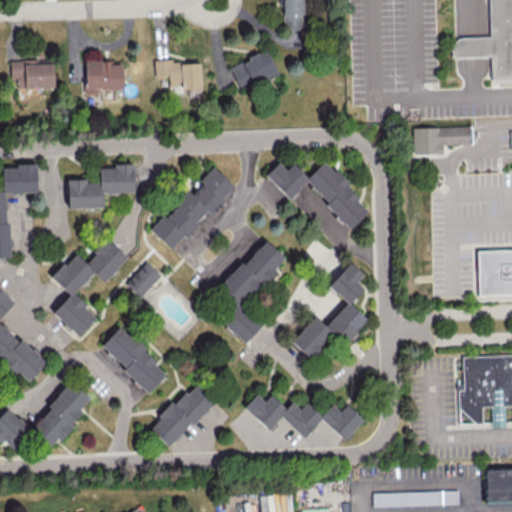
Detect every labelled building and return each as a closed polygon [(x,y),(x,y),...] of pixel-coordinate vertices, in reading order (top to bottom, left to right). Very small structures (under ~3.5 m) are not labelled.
[(301,0),(281,0),(282,30),(302,30),(301,0)] [(511,0),(511,80),(490,81),(489,57),(473,58),(454,59),(453,49),(455,44),(459,41),(465,39),(472,39),(492,38),(490,0),(511,0)] [(228,67),(240,90),(276,71),(264,48),(228,67)] [(53,86),(52,62),(35,62),(35,58),(9,59),(9,80),(16,80),(17,87),(53,86)] [(121,63),(113,63),(113,60),(84,59),(83,90),(121,91),(121,63)] [(200,87),(199,59),(153,61),(154,76),(167,75),(168,88),(200,87)] [(412,128),(413,155),(443,155),(442,146),(472,145),(471,126),(412,128)] [(288,198),(303,182),(350,227),(369,207),(321,161),(306,176),(292,162),(285,169),(276,161),(264,174),(288,198)] [(133,192),(132,163),(112,163),(112,167),(98,167),(98,181),(86,181),(86,178),(66,179),(67,208),(101,207),(101,192),(133,192)] [(35,164),(1,165),(1,192),(35,192),(35,164)] [(234,186),(210,165),(191,188),(188,186),(150,230),(171,249),(205,210),(209,214),(234,186)] [(125,256),(105,238),(83,261),(73,252),(49,276),(68,294),(50,312),(76,336),(95,316),(71,294),(92,272),(102,281),(125,256)] [(243,342),(261,322),(241,305),(283,257),(262,238),(216,290),(231,304),(218,319),(243,342)] [(511,251),(477,252),(479,295),(511,294),(511,251)] [(138,296),(159,274),(144,260),(124,282),(138,296)] [(289,340),(309,358),(327,339),(332,344),(337,338),(343,343),(366,318),(349,303),(363,287),(356,281),(362,274),(348,261),(327,285),(345,302),(324,325),(313,315),(289,340)] [(0,359),(25,383),(44,363),(0,322),(0,359)] [(147,391),(166,370),(116,326),(98,346),(147,391)] [(461,356),(511,354),(511,406),(504,406),(505,427),(492,427),(491,407),(482,407),(482,424),(475,424),(458,409),(457,390),(463,390),(461,356)] [(90,401),(70,382),(27,427),(47,447),(90,401)] [(168,447),(212,401),(192,382),(148,428),(168,447)] [(343,440),(362,419),(344,403),(338,410),(330,403),(322,412),(307,399),(299,408),(290,400),(284,407),(269,394),(263,400),(255,392),(242,407),(267,429),(279,416),(303,437),(319,418),(343,440)] [(0,438),(1,438),(12,449),(30,431),(6,407),(0,413),(0,438)] [(511,471),(485,472),(486,502),(511,501),(511,471)] [(457,503),(457,489),(371,491),(371,505),(457,503)]
